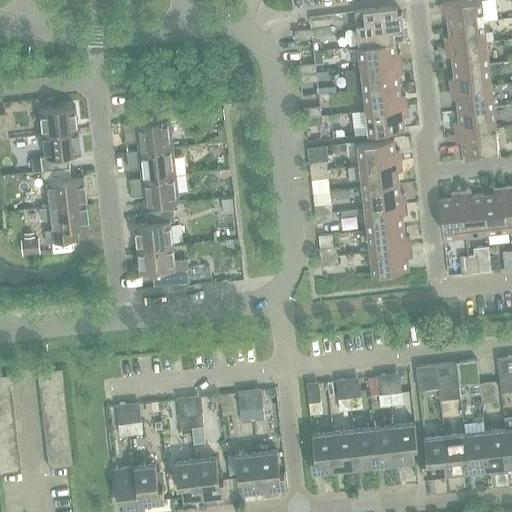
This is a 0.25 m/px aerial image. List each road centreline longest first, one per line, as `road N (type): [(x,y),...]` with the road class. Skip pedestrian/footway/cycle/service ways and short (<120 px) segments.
road 1 (residential): [(275,298),(290,270),(272,68),(261,44),(237,32)]
road 2 (residential): [(114,321),(91,74)]
road 3 (residential): [(282,369),(511,343)]
road 4 (residential): [(301,511),(457,491),(511,493)]
road 5 (residential): [(511,279),(442,286),(426,172)]
road 6 (residential): [(105,390),(282,369)]
road 7 (residential): [(426,172),(423,141),(431,126),(417,0)]
road 8 (residential): [(186,24),(93,37),(24,26)]
road 9 (residential): [(114,321),(275,298)]
road 10 (residential): [(301,511),(282,369)]
